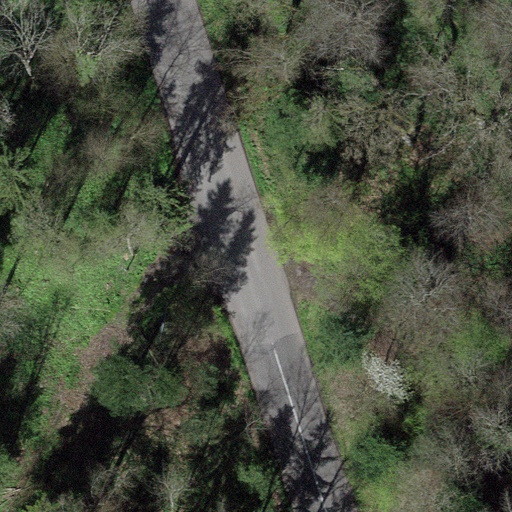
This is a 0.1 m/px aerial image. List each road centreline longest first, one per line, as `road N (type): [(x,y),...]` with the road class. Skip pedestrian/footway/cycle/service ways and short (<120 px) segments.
road 1 (unclassified): [(164,0),(209,179),(319,511)]
road 2 (track): [(511,503),(455,442),(248,278)]
road 3 (track): [(0,383),(209,179)]
